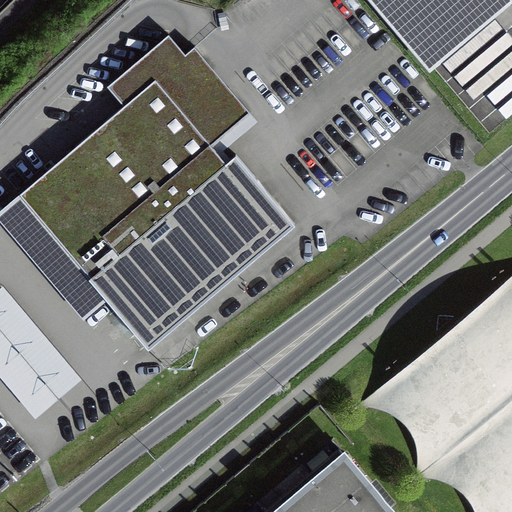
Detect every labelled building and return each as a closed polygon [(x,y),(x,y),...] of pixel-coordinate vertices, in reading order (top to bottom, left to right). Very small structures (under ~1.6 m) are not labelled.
[(387,0),(436,56),(501,0),(387,0)] [(211,143),(249,111),(194,45),(185,53),(169,33),(107,85),(124,105),(19,193),(148,345),(294,223),(235,154),(226,161),(211,143)] [(511,511),(511,276),(380,388),(484,511),(511,511)] [(81,378),(5,289),(0,293),(0,368),(38,414),(81,378)] [(344,451),(272,511),(387,511),(392,508),(344,451)]
